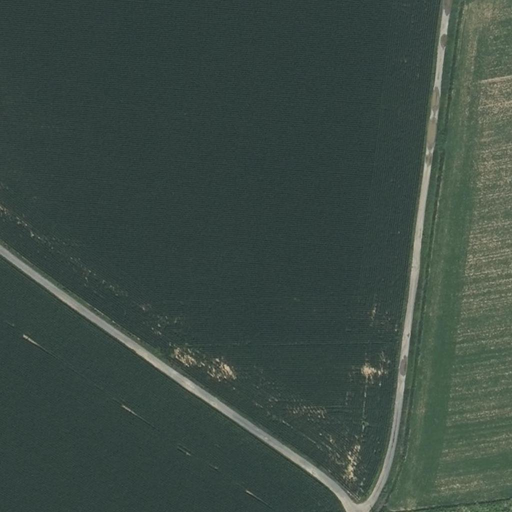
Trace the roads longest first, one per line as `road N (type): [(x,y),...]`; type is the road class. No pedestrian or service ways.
road 1 (track): [(363,511),(392,453),(447,0)]
road 2 (track): [(355,511),(326,479),(0,247)]
